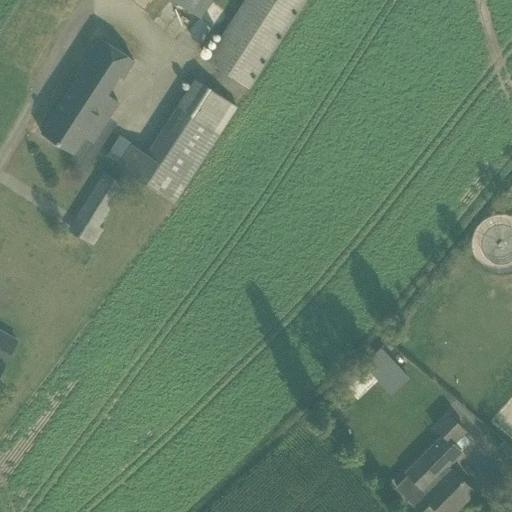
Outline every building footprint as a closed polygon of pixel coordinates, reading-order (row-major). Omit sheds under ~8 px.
[(207,0),(170,0),(197,17),(207,0)] [(246,0),(206,62),(249,89),(306,0),(246,0)] [(135,61),(100,38),(75,76),(77,78),(41,134),(73,154),(84,137),(92,143),(118,103),(107,95),(119,77),(122,80),(135,61)] [(117,170),(172,204),(237,107),(195,80),(143,157),(130,149),(117,170)] [(103,174),(77,215),(98,228),(123,187),(103,174)] [(0,366),(2,367),(16,342),(0,332),(0,366)] [(365,369),(345,387),(357,399),(377,381),(388,393),(391,395),(408,378),(391,360),(380,349),(362,366),(365,369)] [(412,506),(418,511),(435,511),(436,511),(453,511),(473,492),(451,470),(450,471),(445,466),(447,464),(448,466),(460,453),(452,445),(464,432),(446,415),(433,428),(442,436),(405,474),(424,493),(412,506)]
